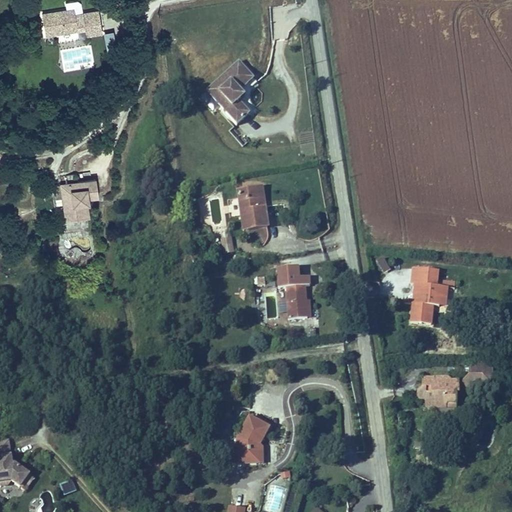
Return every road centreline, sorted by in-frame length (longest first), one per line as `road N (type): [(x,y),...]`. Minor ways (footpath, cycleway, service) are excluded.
road 1 (tertiary): [(312,0),(387,511)]
road 2 (unknown): [(380,463),(353,461),(336,385),(310,376),(283,395),(291,435),(280,461),(255,480),(234,480)]
road 3 (unknown): [(56,147),(130,108),(145,16),(155,0)]
road 4 (unknown): [(251,121),(286,115),(290,90),(276,59),(277,30),(313,4)]
